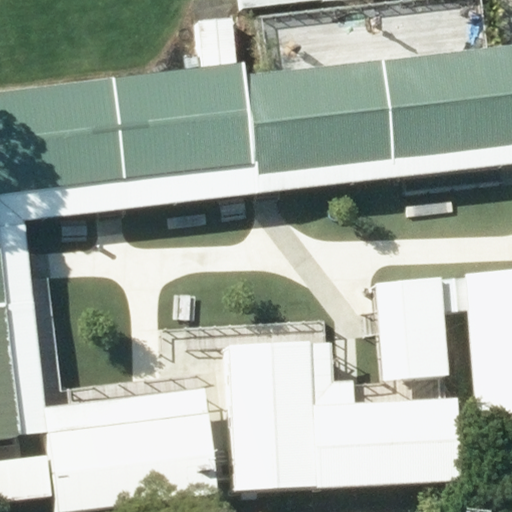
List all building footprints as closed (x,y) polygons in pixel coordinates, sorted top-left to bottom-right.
[(194,0),(80,0),(90,94),(204,82),(194,0)] [(336,0),(220,0),(228,73),(343,61),(336,0)] [(492,0),(358,0),(365,59),(497,45),(492,0)] [(67,1),(0,8),(0,101),(77,94),(67,1)] [(511,186),(426,196),(442,344),(511,336),(511,186)] [(404,195),(331,203),(341,297),(414,289),(404,195)] [(180,300),(0,319),(0,326),(10,420),(190,401),(180,300)] [(389,363),(256,377),(265,463),(398,449),(389,363)] [(283,463),(286,500),(451,485),(448,448),(283,463)]
